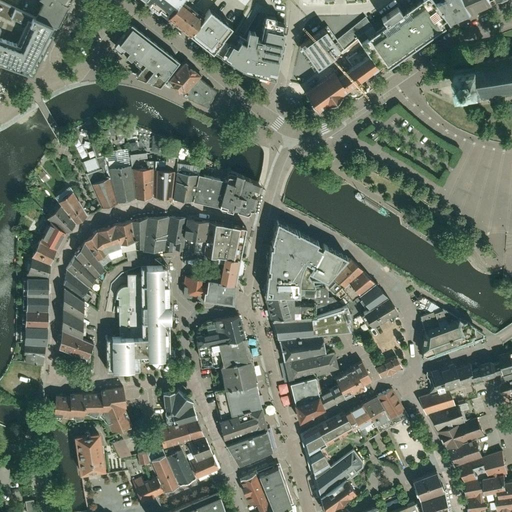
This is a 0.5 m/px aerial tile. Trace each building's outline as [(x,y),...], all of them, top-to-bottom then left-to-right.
[(32,15),(56,25),(67,0),(39,0),(32,15)] [(145,0),(165,14),(175,0),(145,0)] [(175,0),(165,14),(188,30),(200,16),(186,6),(189,2),(194,5),(197,0),(175,0)] [(212,0),(200,16),(188,30),(209,46),(218,36),(237,10),(224,0),(212,0)] [(365,56),(373,69),(378,66),(380,68),(446,24),(432,0),(420,0),(401,13),(398,7),(381,18),(385,23),(372,31),(356,42),(365,56)] [(432,0),(446,24),(470,10),(464,0),(432,0)] [(464,0),(470,10),(489,1),(488,0),(464,0)] [(0,64),(30,76),(56,25),(32,15),(0,1),(0,64)] [(209,46),(239,69),(275,76),(287,15),(261,10),(256,33),(251,32),(252,28),(244,26),(241,41),(235,37),(231,44),(218,36),(209,46)] [(364,18),(334,39),(338,45),(339,48),(353,38),(356,42),(372,31),(364,18)] [(176,58),(131,23),(113,45),(140,65),(135,72),(160,82),(176,58)] [(325,26),(297,45),(313,69),(333,55),(330,51),(338,45),(334,39),(325,26)] [(511,54),(510,55),(509,52),(507,52),(508,55),(496,58),(495,54),(493,55),(494,58),(479,60),(476,57),(473,59),(477,63),(477,66),(454,70),(456,78),(455,78),(456,82),(456,85),(457,85),(458,93),(477,90),(477,91),(476,93),(476,96),(479,98),(484,97),(484,94),(499,92),(499,96),(501,96),(501,92),(509,90),(510,98),(511,97),(511,54)] [(329,71),(303,89),(316,108),(373,69),(365,56),(333,77),(329,71)] [(197,73),(176,58),(160,82),(183,93),(197,73)] [(216,87),(197,73),(183,93),(205,104),(216,87)] [(117,201),(109,170),(105,155),(85,161),(89,172),(86,174),(102,207),(117,201)] [(189,200),(193,174),(194,166),(174,162),(173,170),(170,197),(189,200)] [(135,197),(133,169),(133,164),(109,170),(117,201),(135,197)] [(152,196),(153,169),(133,169),(135,197),(152,196)] [(170,197),(173,170),(153,169),(152,196),(170,197)] [(258,185),(227,172),(224,181),(216,206),(248,215),(258,185)] [(216,206),(224,181),(193,174),(189,200),(216,206)] [(352,190),(350,191),(349,193),(350,195),(352,197),(379,213),(381,213),(383,213),(384,212),(384,210),(384,208),(383,207),(356,190),(353,190),(352,190)] [(85,213),(71,191),(57,202),(60,206),(74,222),(85,213)] [(74,222),(60,206),(46,218),(51,222),(63,232),(74,222)] [(148,216),(131,219),(132,249),(146,248),(148,216)] [(167,216),(148,216),(146,248),(163,246),(164,239),(167,216)] [(183,217),(167,216),(164,239),(180,240),(180,237),(183,217)] [(205,219),(183,217),(180,237),(201,240),(205,219)] [(94,229),(81,243),(101,266),(110,258),(119,252),(132,249),(131,219),(110,222),(94,229)] [(243,226),(205,219),(201,240),(199,252),(221,256),(237,259),(243,226)] [(63,232),(51,222),(40,240),(54,248),(63,232)] [(264,293),(267,293),(303,293),(303,285),(322,285),(330,275),(349,257),(321,244),(319,247),(314,244),(315,242),(295,232),(294,234),(291,232),(292,231),(273,223),(270,237),(271,237),(271,240),(269,240),(266,264),(268,264),(267,268),(266,268),(264,293)] [(50,263),(54,248),(40,240),(38,240),(30,258),(50,263)] [(81,243),(73,255),(93,275),(101,266),(81,243)] [(73,255),(65,268),(86,286),(93,275),(73,255)] [(235,283),(237,259),(221,256),(218,280),(235,283)] [(363,271),(349,257),(330,275),(343,289),(363,271)] [(47,277),(50,263),(30,258),(27,274),(47,277)] [(168,358),(167,264),(138,265),(139,272),(126,272),(126,285),(123,285),(121,285),(119,286),(118,287),(117,288),(116,291),(115,293),(116,297),(118,297),(118,336),(104,336),(105,369),(137,368),(137,358),(168,358)] [(65,268),(62,287),(82,299),(86,286),(65,268)] [(373,282),(363,271),(343,289),(353,299),(356,296),(373,282)] [(47,277),(27,274),(25,292),(45,295),(47,277)] [(184,276),(182,297),(198,299),(199,290),(201,291),(203,278),(184,276)] [(232,304),(235,283),(218,280),(203,278),(201,291),(199,290),(198,299),(232,304)] [(373,282),(356,296),(365,309),(384,297),(373,282)] [(303,293),(267,293),(273,316),(310,314),(342,304),(322,285),(303,285),(303,293)] [(62,287),(61,308),(80,316),(82,299),(62,287)] [(45,308),(45,295),(25,292),(24,308),(45,308)] [(394,311),(384,297),(365,309),(360,313),(369,327),(394,311)] [(418,352),(424,355),(476,337),(477,333),(426,298),(413,302),(416,312),(420,312),(426,310),(427,312),(418,316),(422,329),(420,330),(418,352)] [(310,314),(273,316),(276,337),(322,332),(349,329),(347,324),(352,322),(348,305),(342,304),(310,314)] [(44,327),(45,308),(24,308),(24,325),(44,327)] [(61,308),(60,330),(78,336),(80,316),(61,308)] [(197,344),(244,337),(238,315),(211,319),(205,320),(200,323),(196,328),(195,333),(197,344)] [(44,327),(24,325),(22,342),(24,342),(42,344),(44,327)] [(60,330),(59,348),(84,358),(89,342),(78,336),(60,330)] [(322,332),(276,337),(282,360),(313,352),(326,350),(322,332)] [(217,365),(248,358),(244,337),(197,344),(199,357),(212,354),(214,366),(217,365)] [(41,364),(42,344),(24,342),(23,352),(26,353),(25,362),(41,364)] [(313,352),(282,360),(287,382),(312,375),(323,372),(334,367),(331,353),(314,357),(313,352)] [(380,362),(375,364),(380,375),(401,365),(396,354),(380,362)] [(484,362),(473,365),(477,381),(491,378),(498,376),(498,380),(511,375),(511,362),(507,358),(503,356),(484,362)] [(224,390),(255,384),(248,358),(217,365),(224,390)] [(335,383),(341,395),(361,385),(360,382),(368,378),(360,361),(348,367),(349,369),(332,377),(335,383)] [(428,374),(429,393),(447,387),(477,381),(473,365),(454,371),(452,366),(428,374)] [(312,375),(287,382),(292,404),(315,393),(312,375)] [(511,375),(498,380),(502,392),(511,390),(511,393),(511,375)] [(335,383),(315,393),(322,405),(341,395),(335,383)] [(230,416),(260,406),(255,384),(224,390),(230,416)] [(392,387),(378,395),(389,416),(403,409),(392,387)] [(419,396),(426,413),(453,404),(447,387),(429,393),(419,396)] [(104,415),(112,435),(120,432),(123,441),(134,437),(130,428),(131,427),(121,409),(124,408),(123,389),(96,392),(96,395),(71,396),(71,398),(57,397),(52,416),(63,418),(72,419),(82,420),(83,416),(104,415)] [(175,392),(162,394),(168,428),(197,419),(192,404),(189,404),(191,401),(175,392)] [(315,393),(292,404),(295,419),(322,405),(315,393)] [(389,416),(378,395),(364,402),(379,431),(393,424),(389,416)] [(379,431),(364,402),(349,409),(356,423),(364,439),(379,431)] [(429,414),(437,429),(466,420),(461,408),(467,407),(465,402),(429,414)] [(223,441),(265,426),(260,406),(230,416),(217,420),(223,441)] [(364,439),(356,423),(349,409),(300,436),(311,473),(352,446),(364,439)] [(403,409),(389,416),(393,424),(405,418),(407,417),(403,409)] [(437,429),(446,448),(476,437),(484,434),(477,416),(466,420),(437,429)] [(203,438),(197,419),(168,428),(158,431),(161,438),(164,449),(187,442),(203,438)] [(223,441),(237,465),(273,450),(265,426),(223,441)] [(158,431),(134,437),(136,444),(161,438),(158,431)] [(101,434),(77,437),(81,473),(106,470),(101,434)] [(446,448),(456,465),(482,456),(476,437),(446,448)] [(195,463),(211,457),(203,438),(187,442),(195,463)] [(352,446),(311,473),(318,494),(344,475),(363,461),(352,446)] [(456,465),(464,479),(505,471),(501,448),(482,456),(456,465)] [(180,488),(167,456),(164,451),(149,454),(151,463),(158,479),(164,494),(180,488)] [(189,465),(182,451),(167,456),(180,488),(195,481),(189,465)] [(149,454),(137,457),(140,465),(151,463),(149,454)] [(217,472),(211,457),(195,463),(189,465),(195,481),(217,472)] [(267,507),(269,511),(274,511),(292,502),(279,463),(253,474),(267,507)] [(446,511),(442,488),(435,470),(412,479),(420,500),(422,511),(446,511)] [(505,471),(464,479),(469,511),(511,511),(511,475),(506,476),(505,471)] [(253,474),(240,480),(251,505),(255,503),(259,511),(267,507),(253,474)] [(344,475),(318,494),(322,511),(354,491),(344,475)] [(145,480),(133,485),(141,504),(164,494),(158,479),(146,484),(145,480)] [(167,511),(225,511),(218,490),(167,511)] [(24,499),(25,511),(33,510),(33,498),(24,499)] [(389,511),(422,511),(420,500),(389,511)] [(293,511),(292,502),(274,511),(293,511)]
